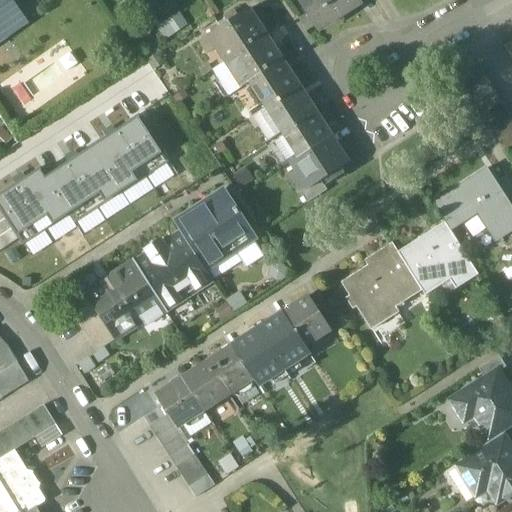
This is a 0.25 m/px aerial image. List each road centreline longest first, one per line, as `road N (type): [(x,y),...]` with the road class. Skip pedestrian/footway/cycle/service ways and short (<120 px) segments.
road 1 (residential): [(0,306),(29,333),(96,444),(110,511)]
road 2 (residential): [(414,53),(388,35),(357,42),(339,69),(346,100),(389,117),(415,98),(421,67)]
